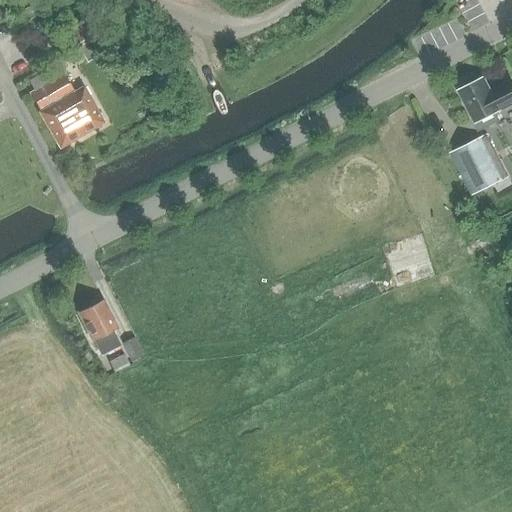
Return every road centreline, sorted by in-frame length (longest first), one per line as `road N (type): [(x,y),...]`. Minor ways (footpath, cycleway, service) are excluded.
road 1 (unclassified): [(93,241),(511,24)]
road 2 (unclassified): [(93,241),(0,77)]
